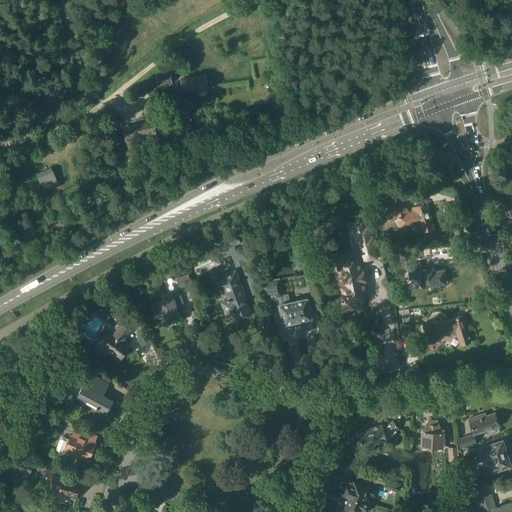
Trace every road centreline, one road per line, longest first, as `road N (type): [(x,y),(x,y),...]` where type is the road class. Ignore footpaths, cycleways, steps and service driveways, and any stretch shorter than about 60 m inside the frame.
road 1 (unclassified): [(0,330),(157,244),(397,144),(422,140),(445,161),(466,155)]
road 2 (primary): [(435,90),(224,177),(152,223)]
road 3 (primary): [(152,223),(440,109)]
road 4 (track): [(0,163),(254,0)]
road 5 (unknown): [(227,0),(195,48),(0,176)]
road 6 (residential): [(123,476),(156,408),(184,374),(231,375),(323,395)]
road 7 (residential): [(511,375),(323,395)]
road 8 (primary): [(0,309),(152,223)]
road 9 (tertiary): [(511,306),(466,155)]
road 10 (residential): [(323,395),(287,511)]
